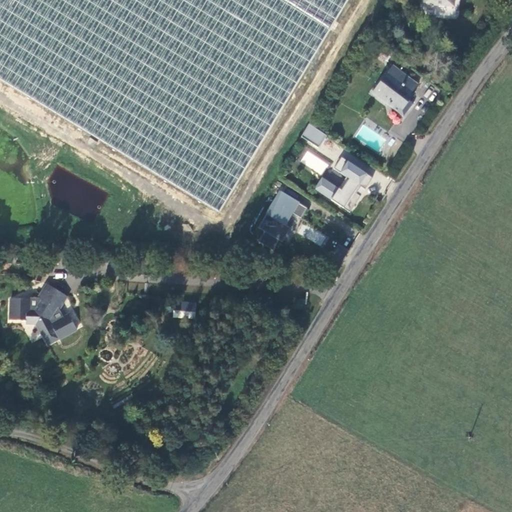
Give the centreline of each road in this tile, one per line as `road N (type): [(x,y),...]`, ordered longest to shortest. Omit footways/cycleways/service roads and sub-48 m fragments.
road 1 (tertiary): [(204,497),(459,103),(511,35)]
road 2 (unknown): [(338,295),(57,278)]
road 3 (unclassified): [(0,432),(39,438),(204,497)]
